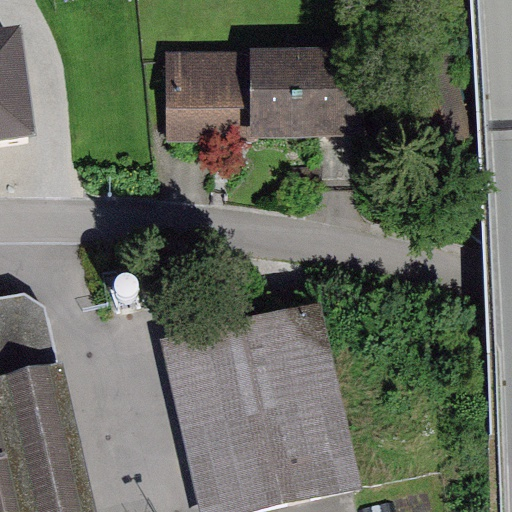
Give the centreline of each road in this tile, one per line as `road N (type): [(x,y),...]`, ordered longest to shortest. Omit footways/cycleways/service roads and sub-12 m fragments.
road 1 (residential): [(365,258),(124,224),(0,225)]
road 2 (track): [(511,295),(365,258)]
